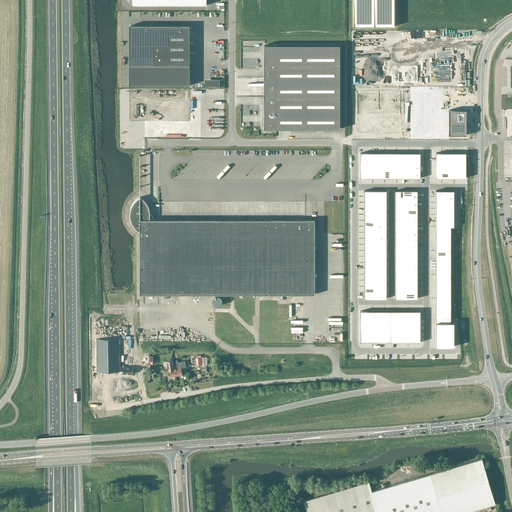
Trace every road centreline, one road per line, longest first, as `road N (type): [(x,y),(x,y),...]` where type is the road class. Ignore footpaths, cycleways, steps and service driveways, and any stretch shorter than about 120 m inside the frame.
road 1 (unclassified): [(0,446),(168,431),(347,394),(493,379)]
road 2 (motorway): [(52,0),(56,449)]
road 3 (motorway): [(70,448),(65,0)]
road 4 (unclassified): [(0,405),(20,361),(29,0)]
road 5 (tertiary): [(511,21),(493,36),(481,64),(476,264),(493,379)]
road 6 (primary): [(182,447),(500,420)]
road 7 (primary): [(0,459),(171,448)]
road 8 (unclassified): [(232,143),(232,0)]
